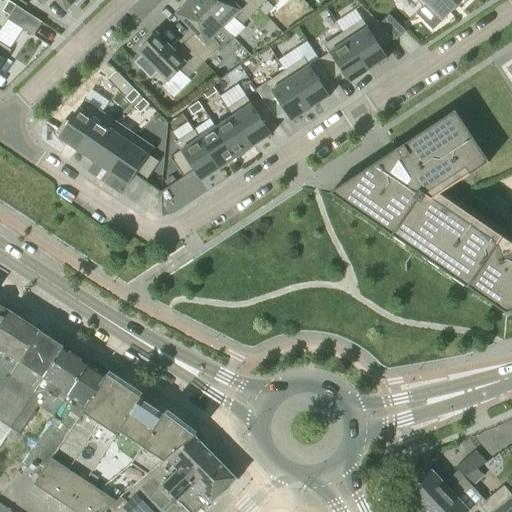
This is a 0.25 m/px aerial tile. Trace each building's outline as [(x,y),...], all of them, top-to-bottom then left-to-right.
[(76,5),(81,0),(36,0),(38,2),(40,0),(56,0),(67,11),(75,3),(76,5)] [(213,37),(223,27),(196,0),(187,0),(183,5),(185,7),(177,14),(195,33),(185,43),(205,62),(221,46),(213,37)] [(259,9),(249,0),(196,0),(223,27),(233,18),(242,25),(259,9)] [(249,0),(259,9),(268,0),(249,0)] [(431,0),(427,4),(443,21),(461,3),(464,5),(469,0),(431,0)] [(10,1),(3,11),(10,15),(16,5),(10,1)] [(42,23),(16,6),(10,16),(7,19),(34,36),(42,23)] [(395,39),(398,42),(407,33),(390,16),(381,25),(395,39)] [(362,20),(343,32),(369,71),(388,58),(381,48),(395,39),(381,25),(378,21),(368,28),(362,20)] [(350,83),(369,71),(343,32),(324,45),(330,53),(320,60),(333,80),(343,73),(350,83)] [(205,62),(185,43),(175,52),(157,34),(154,37),(152,35),(141,46),(142,48),(139,51),(143,55),(136,62),(151,78),(158,71),(168,81),(179,71),(188,78),(205,62)] [(0,67),(11,51),(0,43),(0,67)] [(323,87),(333,80),(320,60),(310,67),(304,58),(285,71),(311,109),(330,97),(323,87)] [(292,122),(311,109),(285,71),(266,83),(292,122)] [(108,80),(125,98),(134,89),(117,72),(108,80)] [(245,81),(225,89),(229,100),(250,91),(245,81)] [(212,85),(202,93),(207,99),(217,92),(212,85)] [(134,90),(126,98),(131,104),(140,95),(134,90)] [(233,117),(253,147),(272,135),(265,125),(275,118),(262,98),(251,104),(246,96),(227,109),(233,117)] [(143,99),(135,107),(141,113),(149,105),(143,99)] [(58,138),(76,150),(102,112),(84,100),(69,123),(65,120),(56,133),(60,136),(58,138)] [(199,102),(189,109),(193,115),(203,108),(199,102)] [(511,311),(511,236),(440,194),(470,175),(489,163),(455,111),(396,150),(330,193),(506,314),(511,311)] [(119,124),(102,112),(76,150),(93,162),(119,124)] [(233,117),(216,128),(236,158),(253,147),(233,117)] [(93,162),(111,174),(137,136),(119,124),(93,162)] [(216,128),(200,138),(220,169),(236,158),(216,128)] [(181,151),(171,158),(184,177),(184,178),(194,171),(201,181),(220,169),(200,138),(194,130),(176,143),(181,151)] [(137,136),(111,174),(128,186),(135,176),(145,182),(146,181),(159,162),(149,155),(154,147),(137,136)] [(172,176),(164,181),(168,187),(176,182),(172,176)] [(0,304),(0,325),(9,311),(0,304)] [(9,311),(0,325),(0,393),(40,331),(9,311)] [(0,443),(10,428),(63,346),(40,331),(0,393),(0,443)] [(63,346),(10,428),(19,434),(38,405),(42,408),(46,403),(51,406),(44,416),(50,420),(88,362),(63,346)] [(88,362),(50,420),(23,463),(42,476),(52,459),(69,433),(67,432),(81,412),(106,374),(88,362)] [(115,435),(118,430),(140,397),(123,385),(124,384),(123,385),(106,374),(81,412),(115,435)] [(144,447),(166,414),(164,412),(163,411),(163,412),(142,397),(141,396),(140,397),(118,430),(144,447)] [(160,465),(197,434),(169,416),(170,415),(169,415),(168,415),(166,414),(144,447),(132,464),(148,475),(160,465)] [(483,439),(495,455),(511,442),(511,423),(509,420),(483,439)] [(14,441),(19,434),(10,428),(5,436),(14,441)] [(203,511),(238,479),(197,434),(160,465),(148,475),(121,497),(135,511),(203,511)] [(423,511),(427,511),(464,478),(486,462),(475,450),(455,468),(458,471),(445,484),(433,470),(407,494),(410,497),(409,500),(414,505),(417,505),(423,511)] [(69,470),(52,459),(42,476),(36,485),(52,496),(69,470)] [(69,470),(52,496),(68,507),(85,481),(69,470)] [(484,511),(488,511),(511,494),(504,485),(485,500),(464,478),(427,511),(468,511),(469,511),(468,511),(478,503),(484,511)] [(85,481),(68,507),(76,511),(80,511),(103,492),(85,481)] [(103,492),(80,511),(103,511),(116,501),(103,492)] [(511,511),(511,494),(488,511),(511,511)]
